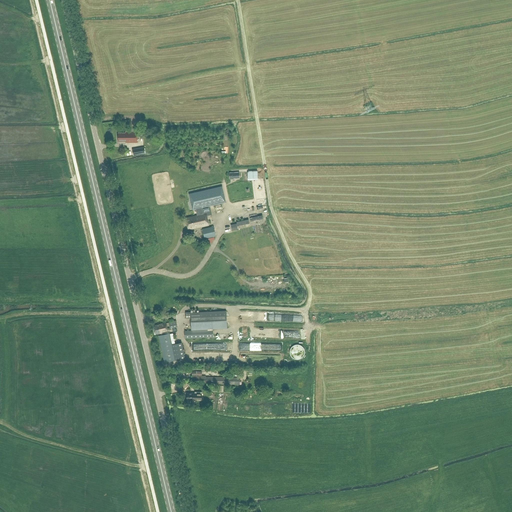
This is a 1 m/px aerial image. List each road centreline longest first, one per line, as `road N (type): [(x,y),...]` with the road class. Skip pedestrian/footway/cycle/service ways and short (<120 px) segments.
road 1 (primary): [(170,511),(49,0)]
road 2 (unclassified): [(184,511),(63,0)]
road 3 (track): [(146,466),(0,423)]
